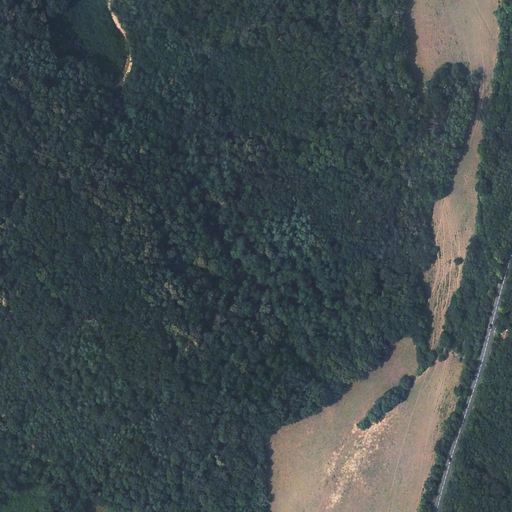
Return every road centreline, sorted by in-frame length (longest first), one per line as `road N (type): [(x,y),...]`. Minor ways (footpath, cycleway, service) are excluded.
road 1 (track): [(501,288),(482,235),(476,181),(495,0)]
road 2 (unclassified): [(511,252),(437,511)]
road 3 (track): [(0,64),(85,89),(119,85),(131,57),(108,0)]
road 4 (track): [(66,511),(72,481),(0,410)]
